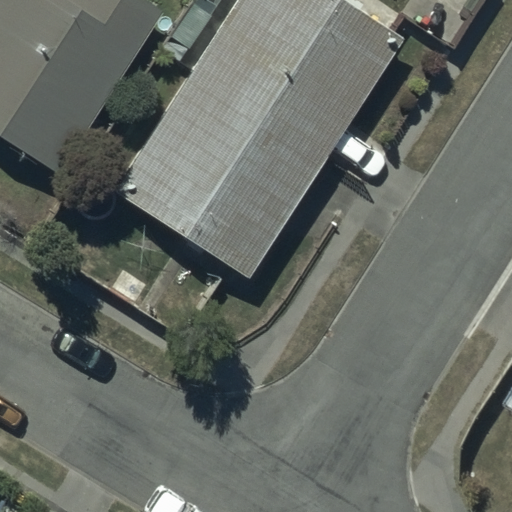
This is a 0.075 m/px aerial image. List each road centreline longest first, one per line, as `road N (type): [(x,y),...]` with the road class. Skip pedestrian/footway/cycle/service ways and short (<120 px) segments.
road 1 (residential): [(292,511),(511,147)]
road 2 (residential): [(0,354),(257,511)]
